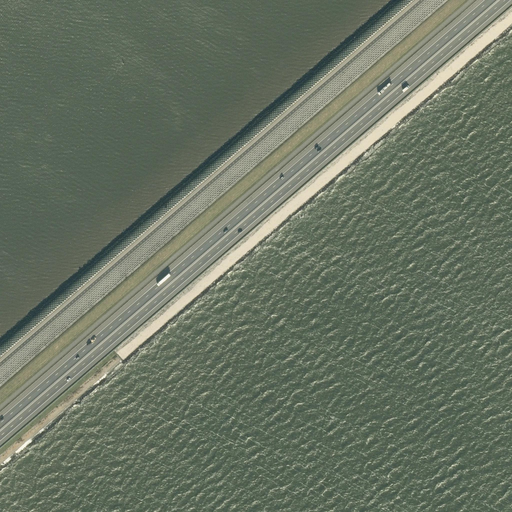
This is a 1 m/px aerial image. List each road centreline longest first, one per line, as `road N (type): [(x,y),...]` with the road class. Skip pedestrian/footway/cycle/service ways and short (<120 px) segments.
road 1 (motorway): [(0,435),(504,0)]
road 2 (motorway): [(489,0),(0,421)]
